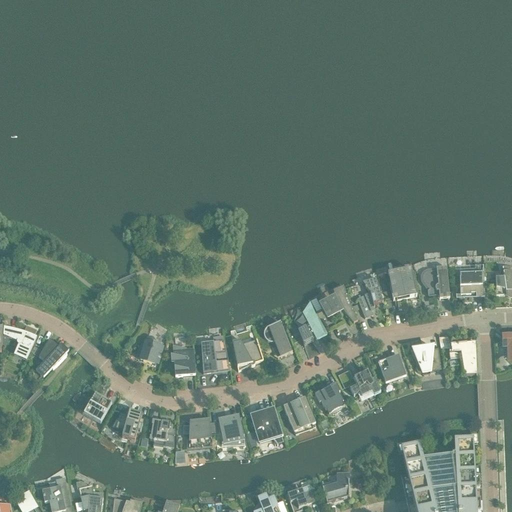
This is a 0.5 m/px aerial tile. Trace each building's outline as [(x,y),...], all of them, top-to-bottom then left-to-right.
[(484,299),(483,267),(474,267),(475,271),(459,271),(460,296),(471,296),(471,294),(475,294),(476,299),(484,299)] [(449,300),(446,269),(436,270),(436,272),(429,273),(427,273),(426,274),(424,275),(423,276),(423,277),(422,279),(422,281),(422,282),(423,283),(429,292),(427,293),(428,299),(439,298),(439,300),(440,300),(440,301),(449,300)] [(511,271),(509,271),(505,270),(503,270),(503,269),(502,269),(502,270),(499,271),(500,277),(495,277),(496,297),(506,297),(507,299),(508,300),(510,300),(511,300),(511,299),(511,271)] [(416,298),(412,278),(414,278),(413,276),(413,273),(411,274),(411,271),(391,275),(393,287),(391,287),(390,284),(389,284),(393,303),(416,298)] [(373,306),(382,304),(380,296),(381,295),(380,290),(378,291),(375,280),(375,281),(362,285),(365,289),(364,290),(366,291),(370,295),(357,301),(365,320),(373,317),(370,310),(373,309),(374,310),(373,306)] [(339,312),(342,311),(347,318),(350,321),(353,324),(353,325),(357,323),(343,288),(333,292),(335,299),(338,304),(335,305),(333,302),(322,308),(328,319),(339,313),(339,312)] [(326,336),(310,303),(309,304),(305,316),(310,329),(298,334),(302,345),(312,341),(312,342),(314,341),(315,342),(326,336)] [(292,354),(280,325),(280,324),(268,329),(266,330),(265,332),(264,334),(263,336),(264,338),(265,341),(267,343),(269,344),(272,344),(274,344),(280,360),(292,355),(292,354)] [(26,363),(37,339),(34,338),(37,333),(26,328),(24,334),(20,333),(12,331),(5,329),(4,338),(17,344),(17,345),(17,346),(18,347),(15,354),(26,363)] [(511,337),(507,338),(502,344),(508,349),(508,359),(511,362),(511,337)] [(158,366),(163,349),(155,346),(155,345),(155,344),(154,342),(154,341),(153,341),(149,339),(148,340),(147,340),(146,341),(136,356),(141,360),(140,362),(154,367),(155,365),(158,366)] [(44,345),(39,341),(35,345),(40,350),(44,345)] [(53,372),(67,357),(66,356),(68,353),(61,346),(58,349),(49,341),(39,359),(44,364),(36,373),(43,380),(52,371),(53,372)] [(263,363),(256,342),(242,347),(240,342),(232,343),(238,374),(247,369),(246,367),(249,367),(250,368),(251,369),(252,369),(254,368),(255,367),(255,365),(263,363)] [(230,372),(224,343),(213,344),(201,345),(203,376),(230,372)] [(476,379),(475,344),(450,347),(450,351),(451,351),(451,353),(449,353),(449,355),(450,360),(449,360),(449,362),(461,361),(464,378),(476,377),(476,380),(476,379)] [(195,378),(193,352),(186,352),(186,351),(173,348),(174,358),(171,358),(171,365),(174,364),(175,379),(195,378)] [(441,372),(438,350),(432,351),(432,349),(423,350),(423,353),(422,353),(422,351),(412,352),(419,367),(417,368),(416,370),(416,372),(417,374),(418,375),(420,375),(422,375),(423,378),(430,377),(430,374),(441,372)] [(405,378),(398,358),(378,365),(385,385),(405,378)] [(380,395),(374,381),(371,383),(367,375),(353,381),(355,385),(348,388),(353,399),(359,395),(361,399),(362,399),(367,396),(367,397),(369,396),(369,395),(372,394),(374,398),(380,395)] [(344,408),(342,404),(343,404),(338,395),(340,394),(335,385),(328,389),(329,391),(322,394),(321,393),(315,396),(319,405),(321,404),(325,413),(326,413),(328,417),(330,416),(333,416),(336,415),(338,413),(341,411),(342,409),(344,408)] [(100,426),(112,405),(95,396),(84,416),(100,426)] [(315,426),(304,400),(296,403),(297,405),(292,407),(291,405),(283,409),(290,425),(291,425),(294,435),(295,437),(313,431),(312,429),(312,427),(315,426)] [(283,438),(274,410),(257,415),(257,417),(251,419),(259,445),(273,441),(277,447),(278,446),(277,446),(282,444),(283,444),(282,439),(283,438)] [(140,438),(145,422),(141,421),(142,417),(136,416),(136,417),(128,415),(128,417),(120,415),(112,429),(124,433),(122,439),(135,443),(136,436),(140,438)] [(241,437),(238,419),(231,421),(231,419),(226,420),(226,422),(219,423),(222,438),(221,438),(221,449),(244,448),(244,436),(241,437)] [(212,450),(209,422),(209,424),(202,424),(202,422),(196,423),(196,425),(190,426),(190,424),(189,424),(188,451),(211,449),(212,451),(212,450)] [(174,437),(167,436),(167,433),(169,433),(170,425),(162,423),(161,425),(153,423),(150,442),(153,442),(153,444),(154,444),(154,447),(173,450),(174,437)] [(482,511),(481,467),(474,468),(473,439),(454,440),(454,456),(423,460),(420,444),(401,448),(407,476),(400,478),(407,511),(482,511)] [(349,499),(348,476),(338,476),(338,486),(330,488),(329,485),(321,487),(326,505),(349,499)] [(71,508),(64,480),(55,482),(57,490),(42,493),(44,505),(49,504),(50,511),(73,511),(73,508),(71,508)] [(101,511),(102,500),(94,499),(92,488),(87,489),(86,487),(80,484),(76,485),(77,491),(79,491),(83,511),(101,511)] [(317,502),(313,491),(303,495),(302,492),(287,497),(292,511),(302,511),(302,510),(308,508),(307,506),(317,502)] [(38,511),(29,496),(19,502),(22,508),(20,510),(20,511),(38,511)] [(281,511),(280,510),(278,511),(274,500),(267,503),(266,499),(258,503),(259,506),(258,507),(257,508),(255,509),(254,511),(253,511),(281,511)] [(140,511),(142,506),(130,503),(130,505),(114,501),(112,511),(140,511)]
